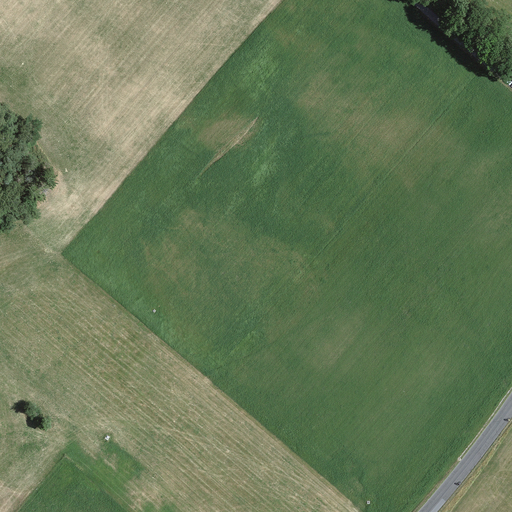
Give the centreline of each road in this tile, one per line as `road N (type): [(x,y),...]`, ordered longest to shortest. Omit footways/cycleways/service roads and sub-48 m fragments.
road 1 (tertiary): [(511,404),(427,511)]
road 2 (track): [(511,83),(413,0)]
